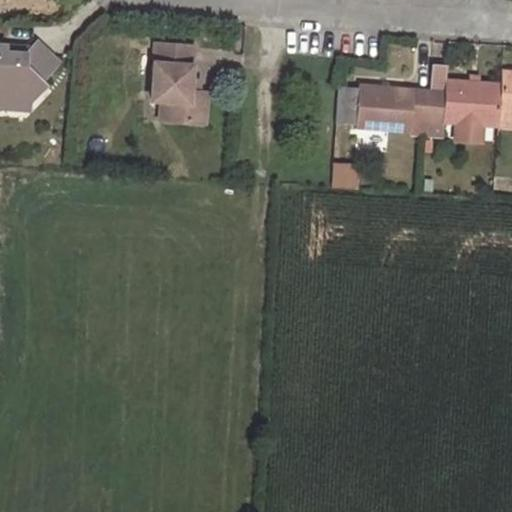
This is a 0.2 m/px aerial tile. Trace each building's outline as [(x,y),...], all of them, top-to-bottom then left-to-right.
[(8,45),(0,44),(0,105),(10,106),(11,96),(26,98),(31,102),(49,88),(44,82),(63,66),(41,43),(28,55),(7,53),(8,45)] [(195,50),(159,48),(157,103),(167,103),(166,123),(208,126),(210,93),(193,92),(195,50)] [(511,71),(499,70),(499,82),(497,114),(511,114),(511,71)] [(437,135),(437,123),(453,124),(452,140),(480,142),(481,126),(496,127),(497,114),(499,82),(445,79),(444,91),(426,90),(424,123),(423,134),(437,135)] [(351,129),(423,134),(424,123),(426,90),(354,85),(354,88),(352,125),(351,129)] [(352,125),(354,88),(337,87),(335,124),(352,125)] [(511,114),(497,114),(496,127),(511,127),(511,114)] [(430,141),(422,140),(422,153),(430,153),(430,141)] [(356,165),(331,163),(330,187),(354,189),(356,165)] [(431,180),(422,179),(421,193),(430,193),(431,180)]
